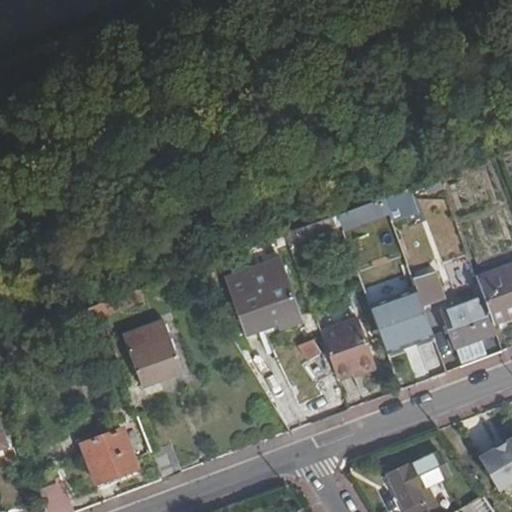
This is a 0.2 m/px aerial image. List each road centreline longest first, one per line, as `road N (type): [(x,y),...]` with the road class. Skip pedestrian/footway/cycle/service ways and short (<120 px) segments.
road 1 (residential): [(511,380),(310,456)]
road 2 (residential): [(310,456),(159,511)]
